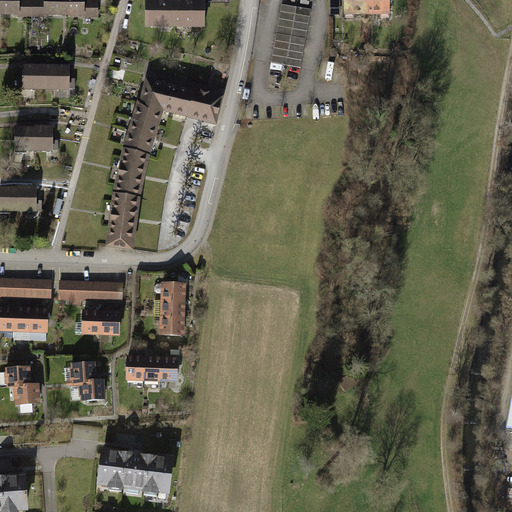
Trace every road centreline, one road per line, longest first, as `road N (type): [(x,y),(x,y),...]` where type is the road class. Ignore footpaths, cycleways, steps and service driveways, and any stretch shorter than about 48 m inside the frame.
road 1 (track): [(450,511),(443,420),(486,227),(511,53)]
road 2 (residential): [(252,0),(235,95),(190,244),(161,259),(0,254)]
